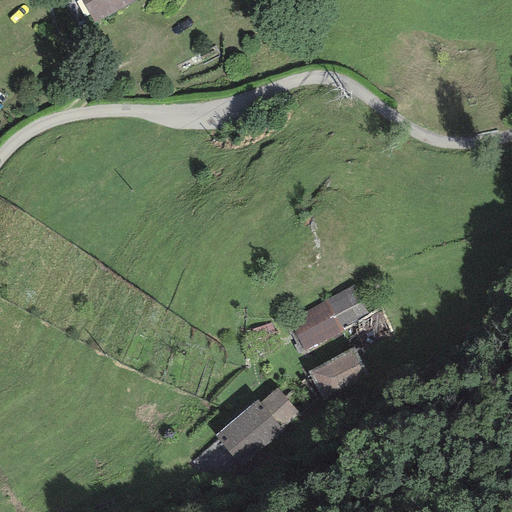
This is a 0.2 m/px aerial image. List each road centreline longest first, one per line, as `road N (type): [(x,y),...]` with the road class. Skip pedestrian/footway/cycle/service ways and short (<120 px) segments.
road 1 (residential): [(0,157),(34,128),(66,117),(228,108),(311,78),(350,86),(427,140),(463,145),(511,135)]
road 2 (track): [(255,511),(511,331)]
